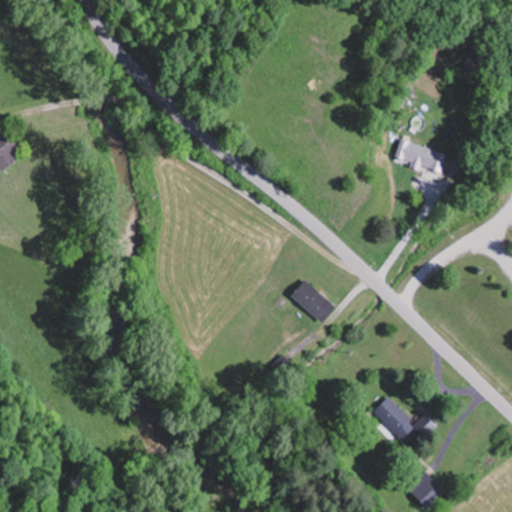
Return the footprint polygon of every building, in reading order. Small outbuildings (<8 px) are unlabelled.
[(479,73),(487,52),(473,46),(464,67),(479,73)] [(0,168),(4,173),(27,152),(0,124),(0,168)] [(442,171),(447,151),(407,143),(403,162),(442,171)] [(295,293),(325,323),(339,309),(309,279),(295,293)] [(403,439),(417,425),(389,397),(374,411),(403,439)] [(409,486),(431,508),(448,491),(426,469),(409,486)]
